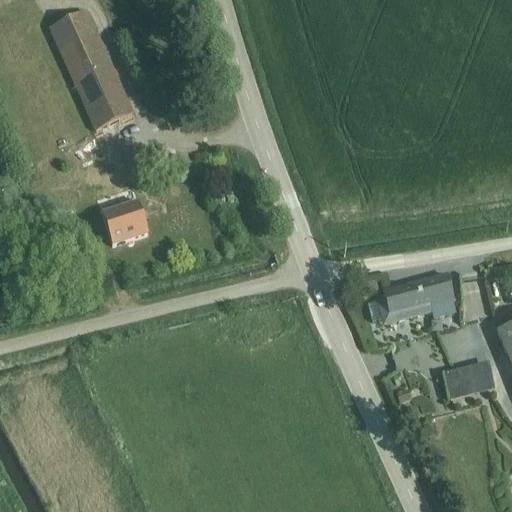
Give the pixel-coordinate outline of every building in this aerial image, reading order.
[(100,139),(139,122),(91,17),(52,35),(100,139)] [(152,238),(138,197),(106,208),(120,249),(152,238)] [(464,293),(483,291),(482,282),(463,284),(464,293)] [(457,285),(396,297),(400,319),(461,307),(457,285)] [(498,369),(456,376),(460,400),(502,392),(498,369)]
